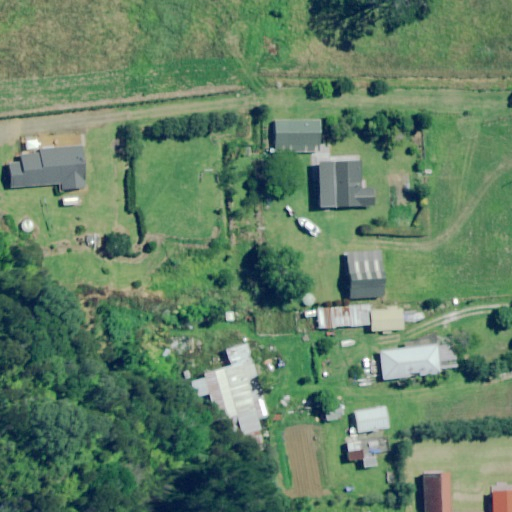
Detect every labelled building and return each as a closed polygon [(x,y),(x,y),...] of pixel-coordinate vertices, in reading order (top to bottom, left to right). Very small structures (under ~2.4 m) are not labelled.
[(316,152),(316,121),(270,121),(270,152),(316,152)] [(76,131),(33,135),(19,136),(20,155),(15,155),(16,163),(3,164),(5,188),(57,183),(58,190),(81,188),(76,131)] [(356,161),(326,162),(327,176),(311,177),(312,207),(357,206),(356,161)] [(424,238),(426,206),(413,205),(412,227),(361,225),(361,235),(424,238)] [(379,297),(377,251),(341,253),(343,281),(343,298),(379,297)] [(312,331),(332,330),(331,327),(366,325),(366,331),(377,331),(378,335),(387,334),(387,330),(398,330),(397,304),(381,305),(382,310),(369,310),(369,305),(298,309),(299,318),(311,317),(312,331)] [(211,371),(198,375),(199,379),(186,383),(191,399),(204,395),(212,422),(229,417),(234,435),(254,429),(266,425),(241,343),(205,354),(211,371)] [(378,380),(405,377),(404,373),(414,372),(415,376),(434,373),(434,370),(444,369),(441,350),(434,351),(433,345),(375,352),(378,380)] [(271,354),(261,354),(262,381),(272,381),(271,354)] [(342,398),(329,405),(334,416),(347,409),(342,398)] [(384,428),(381,408),(349,412),(352,433),(384,428)] [(371,457),(386,449),(380,436),(355,447),(354,440),(340,442),(343,462),(357,460),(359,469),(373,467),(371,457)] [(446,511),(445,475),(417,476),(418,511),(446,511)] [(511,511),(511,485),(510,486),(505,486),(504,482),(494,483),(494,486),(489,487),(489,492),(486,492),(487,511),(511,511)]
